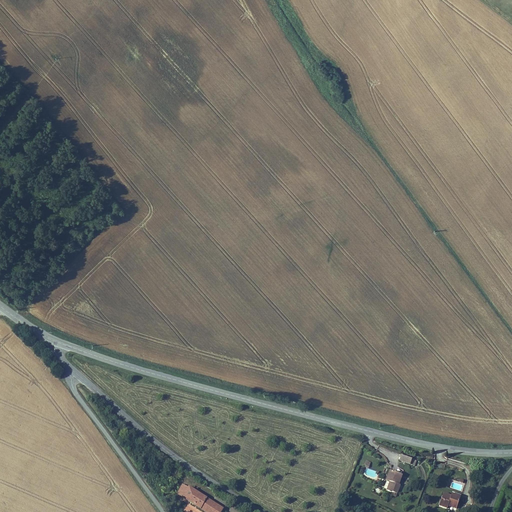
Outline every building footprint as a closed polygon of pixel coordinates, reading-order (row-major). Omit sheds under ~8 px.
[(408,464),(410,459),(395,454),(394,459),(408,464)] [(396,473),(384,469),(381,480),(385,482),(382,490),(392,493),(395,484),(393,483),(396,473)] [(174,498),(180,489),(174,485),(168,494),(174,498)] [(180,489),(174,498),(185,506),(193,511),(198,511),(204,505),(180,489)] [(447,497),(438,494),(434,506),(443,509),(443,506),(453,510),(457,498),(447,494),(447,497)]
